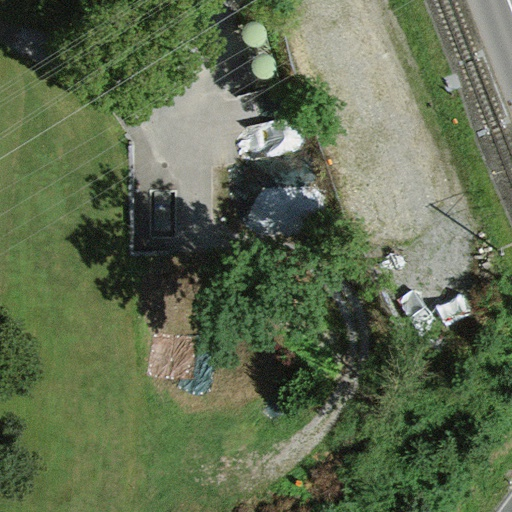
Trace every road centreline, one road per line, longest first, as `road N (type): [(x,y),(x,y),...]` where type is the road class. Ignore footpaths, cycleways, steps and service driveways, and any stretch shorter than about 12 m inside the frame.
road 1 (track): [(365,0),(476,276)]
road 2 (track): [(0,40),(116,90),(175,98),(216,34),(226,0)]
